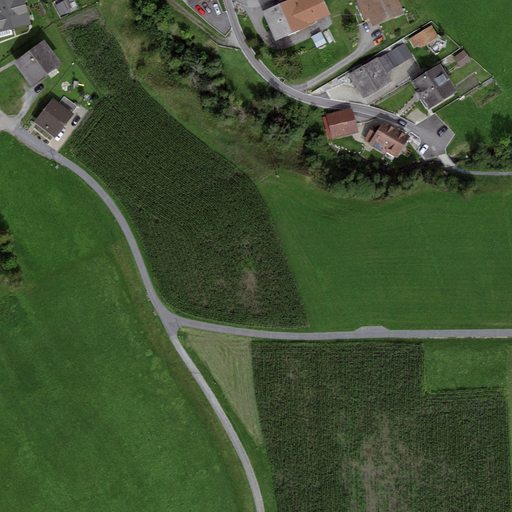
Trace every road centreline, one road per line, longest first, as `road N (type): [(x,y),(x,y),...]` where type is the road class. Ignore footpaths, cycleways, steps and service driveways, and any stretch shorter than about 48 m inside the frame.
road 1 (unclassified): [(165,320),(303,336),(511,332)]
road 2 (residential): [(442,156),(382,114),(313,100),(277,83),(241,41),(227,0)]
road 3 (residential): [(0,116),(106,198),(165,320)]
road 4 (track): [(165,320),(236,442),(260,511)]
